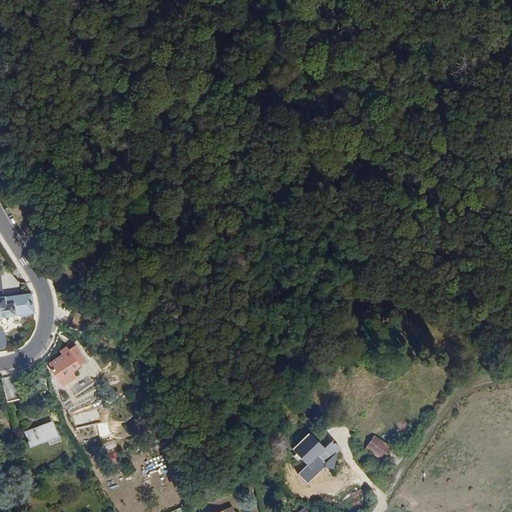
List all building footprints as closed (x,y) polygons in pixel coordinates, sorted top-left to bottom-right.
[(0,318),(35,313),(32,294),(2,298),(0,298),(0,318)] [(86,334),(91,319),(75,313),(69,328),(86,334)] [(85,363),(75,347),(67,352),(66,350),(60,353),(62,356),(49,364),(53,371),(51,372),(58,382),(71,373),(85,363)] [(60,385),(73,376),(71,373),(58,382),(60,385)] [(20,400),(14,376),(1,378),(6,403),(20,400)] [(57,437),(51,422),(25,432),(31,447),(47,440),(57,437)] [(275,441),(279,427),(271,425),(268,439),(275,441)] [(336,454),(341,450),(332,441),(324,449),(310,435),(293,452),(307,466),(317,456),(325,465),(324,468),(333,469),(336,454)] [(49,446),(59,442),(57,437),(47,440),(49,446)] [(382,466),(390,454),(371,441),(366,447),(373,452),(369,459),(382,466)] [(130,455),(127,447),(118,451),(121,459),(130,455)] [(369,459),(373,452),(366,447),(362,454),(369,459)]
